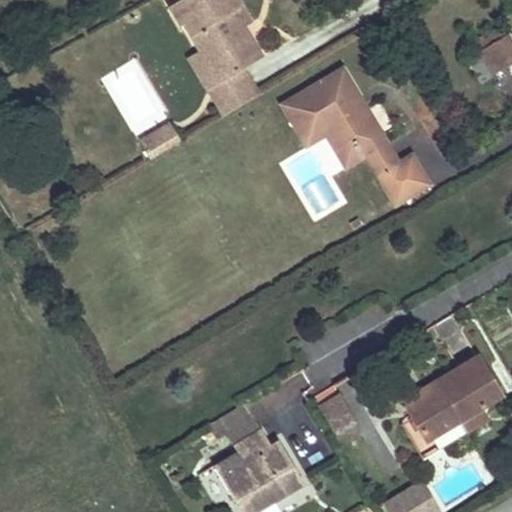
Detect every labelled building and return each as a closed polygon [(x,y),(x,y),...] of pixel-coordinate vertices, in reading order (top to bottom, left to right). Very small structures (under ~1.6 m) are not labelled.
[(209,88),(224,115),(258,94),(244,68),(253,63),(234,31),(250,22),(237,0),(178,0),(171,4),(182,24),(186,21),(221,81),(209,88)] [(268,54),(250,22),(234,31),(253,63),(268,54)] [(507,32),(503,25),(472,44),(476,51),(507,32)] [(511,63),(511,39),(507,32),(476,51),(464,58),(479,83),(511,63)] [(202,48),(190,55),(209,88),(221,81),(202,48)] [(135,57),(101,75),(131,132),(165,114),(135,57)] [(412,150),(398,158),(343,65),(282,102),(307,145),(326,133),(346,167),(366,155),(396,206),(433,184),(412,150)] [(171,122),(151,134),(157,145),(177,132),(171,122)] [(157,145),(151,134),(141,141),(151,158),(182,140),(177,132),(157,145)] [(54,273),(45,279),(51,289),(61,284),(54,273)] [(479,357),(476,352),(456,363),(459,368),(479,357)] [(459,368),(426,388),(431,396),(407,410),(426,441),(460,421),(480,409),(502,396),(479,357),(459,368)] [(332,438),(355,426),(333,384),(311,396),(332,438)] [(426,388),(402,402),(407,410),(431,396),(426,388)] [(254,415),(246,402),(211,422),(219,435),(228,430),(254,415)] [(480,409),(460,421),(466,432),(487,421),(480,409)] [(254,415),(228,430),(235,443),(261,428),(254,415)] [(235,452),(213,466),(233,498),(248,488),(261,509),(304,483),(285,452),(280,455),(276,450),(282,446),(278,439),(271,443),(261,428),(235,443),(239,449),(235,452)] [(235,443),(231,446),(235,452),(239,449),(235,443)] [(282,446),(276,450),(280,455),(285,452),(282,446)] [(386,511),(436,511),(424,482),(381,501),(386,511)]
